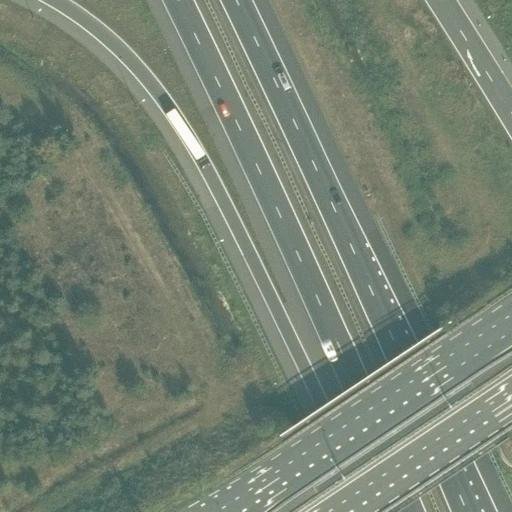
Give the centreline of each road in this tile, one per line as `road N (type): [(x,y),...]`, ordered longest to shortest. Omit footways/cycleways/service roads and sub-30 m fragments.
road 1 (motorway): [(46,0),(125,59),(186,136),(291,340),(367,511)]
road 2 (motorway): [(467,511),(235,0)]
road 3 (motorway): [(176,0),(294,248),(405,511)]
road 4 (primary): [(511,323),(223,511)]
road 5 (primary): [(342,511),(511,398)]
road 6 (motorway): [(511,113),(443,0)]
